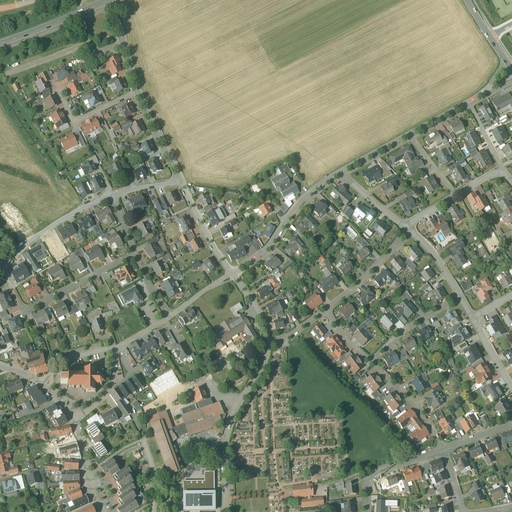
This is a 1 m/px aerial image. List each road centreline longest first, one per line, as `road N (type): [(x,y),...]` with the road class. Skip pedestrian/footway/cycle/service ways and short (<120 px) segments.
road 1 (residential): [(268,343),(225,441),(224,511)]
road 2 (residential): [(230,274),(268,247),(299,204),(338,172)]
road 3 (residential): [(113,195),(47,228),(0,270)]
road 4 (residential): [(134,254),(23,313)]
